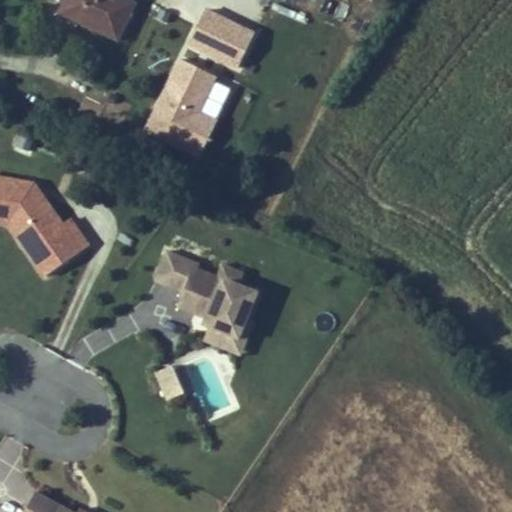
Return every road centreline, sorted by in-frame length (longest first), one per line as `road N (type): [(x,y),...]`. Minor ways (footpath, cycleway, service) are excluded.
road 1 (track): [(395,287),(511,405)]
road 2 (unknown): [(68,369),(95,266),(97,219)]
